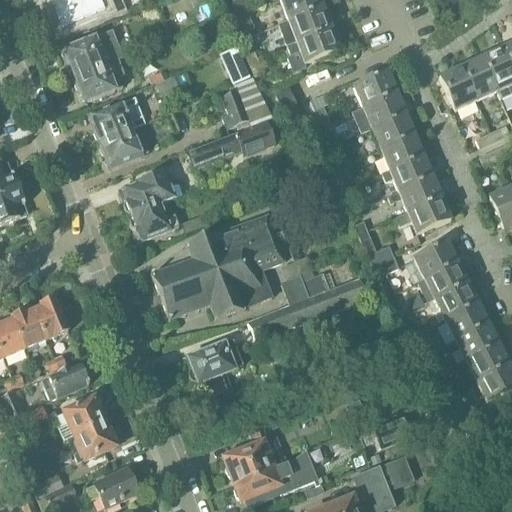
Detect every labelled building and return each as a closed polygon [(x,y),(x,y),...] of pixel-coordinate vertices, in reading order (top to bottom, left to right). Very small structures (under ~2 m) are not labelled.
[(55,0),(47,3),(48,5),(53,17),(51,18),(49,18),(50,20),(54,31),(58,29),(60,35),(104,16),(116,11),(111,0),(55,0)] [(238,20),(247,16),(240,0),(231,5),(238,20)] [(287,24),(322,11),(318,0),(286,0),(279,3),(287,24)] [(285,50),(285,49),(295,46),(330,32),(327,25),(330,24),(331,21),(327,12),(325,11),(323,12),(322,11),(287,24),(276,28),(285,50)] [(254,31),(247,16),(238,20),(245,35),(254,31)] [(285,49),(289,59),(299,55),(303,67),(339,54),(335,46),(338,45),(339,43),(336,33),(333,32),(331,33),(330,32),(295,46),(285,49)] [(94,42),(64,54),(69,67),(67,70),(72,81),(104,68),(117,63),(122,61),(112,35),(94,42)] [(247,66),(256,61),(249,46),(240,51),(247,66)] [(511,46),(501,52),(511,76),(511,46)] [(218,58),(232,89),(249,81),(236,50),(218,58)] [(511,76),(501,52),(480,61),(496,96),(511,88),(511,76)] [(263,76),(256,61),(247,66),(254,80),(263,76)] [(480,61),(459,71),(475,105),(496,96),(480,61)] [(104,68),(72,81),(76,92),(79,93),(84,106),(114,94),(122,91),(118,80),(123,78),(117,63),(104,68)] [(475,105),(459,71),(438,81),(454,115),(475,105)] [(362,111),(397,97),(388,76),(353,90),(362,111)] [(249,131),(250,130),(272,122),(252,82),(233,89),(235,95),(221,101),(227,119),(221,122),(225,133),(246,125),(249,131)] [(282,114),(295,108),(288,93),(275,100),(282,114)] [(371,132),(406,118),(397,97),(362,111),(371,132)] [(99,145),(130,134),(143,128),(133,103),(120,108),(119,107),(89,119),(94,133),(93,136),(95,142),(98,143),(99,145)] [(322,110),(313,114),(320,130),(329,125),(322,110)] [(380,153),(414,139),(406,118),(371,132),(380,153)] [(186,155),(193,174),(241,155),(244,161),(275,149),(266,125),(186,155)] [(505,130),(490,137),(494,146),(509,139),(505,130)] [(332,132),(322,136),(329,151),(338,147),(332,132)] [(130,134),(99,145),(100,148),(99,151),(101,157),(104,158),(109,171),(140,160),(139,159),(147,156),(143,145),(135,148),(130,134)] [(479,153),(494,146),(490,137),(475,143),(479,153)] [(389,174),(423,160),(414,139),(380,153),(389,174)] [(329,151),(335,166),(345,162),(338,147),(329,151)] [(494,154),(498,163),(511,157),(507,148),(494,154)] [(481,171),(498,163),(494,154),(477,162),(481,171)] [(423,160),(389,174),(381,178),(384,187),(392,183),(397,195),(432,181),(423,160)] [(306,168),(313,184),(326,179),(319,162),(306,168)] [(0,199),(18,192),(8,167),(0,169),(0,199)] [(349,173),(340,177),(347,193),(356,188),(349,173)] [(130,219),(160,207),(175,202),(165,176),(121,192),(125,203),(124,204),(125,206),(123,209),(126,215),(129,217),(130,219)] [(432,181),(397,195),(386,200),(389,208),(401,203),(406,216),(441,202),(432,181)] [(356,188),(347,193),(353,208),(363,204),(356,188)] [(511,231),(511,195),(510,191),(488,201),(504,235),(511,231)] [(0,228),(28,217),(18,192),(0,199),(0,228)] [(450,223),(441,202),(406,216),(394,221),(398,231),(411,226),(415,238),(450,223)] [(160,207),(130,219),(130,221),(129,225),(131,231),(135,232),(136,235),(137,234),(141,245),(169,234),(168,234),(178,230),(174,219),(166,222),(160,207)] [(280,267),(264,221),(216,239),(216,237),(186,248),(191,263),(152,277),(169,323),(210,308),(216,323),(250,311),(249,310),(269,302),(260,274),(280,267)] [(360,244),(369,240),(363,225),(353,229),(360,244)] [(371,270),(393,261),(389,250),(376,255),(369,240),(360,244),(371,270)] [(414,288),(423,283),(457,266),(446,245),(413,262),(413,264),(404,268),(414,288)] [(393,261),(371,270),(382,296),(391,292),(385,277),(398,272),(393,261)] [(434,303),(467,286),(457,266),(423,283),(434,303)] [(322,277),(301,285),(307,302),(307,303),(329,295),(322,277)] [(288,309),(288,310),(307,303),(307,302),(301,285),(299,280),(279,287),(288,309)] [(359,284),(329,295),(307,303),(288,310),(246,326),(254,346),(366,304),(359,284)] [(444,324),(478,306),(467,286),(434,303),(426,307),(431,316),(439,313),(444,324)] [(398,307),(391,292),(382,296),(389,311),(398,307)] [(40,311),(33,314),(46,344),(68,335),(66,331),(68,328),(65,321),(61,320),(53,302),(38,308),(40,311)] [(478,306),(444,324),(455,344),(488,327),(478,306)] [(46,344),(33,314),(26,317),(25,314),(10,320),(11,323),(24,354),(46,344)] [(411,340),(420,336),(413,321),(404,324),(411,340)] [(0,325),(0,356),(3,363),(24,354),(11,323),(9,324),(6,322),(0,324),(0,325)] [(488,327),(455,344),(465,364),(499,347),(488,327)] [(420,336),(411,340),(417,355),(427,351),(420,336)] [(195,386),(196,385),(197,388),(201,387),(207,403),(227,395),(221,379),(234,374),(233,372),(242,369),(233,344),(224,348),(223,347),(197,357),(197,358),(187,362),(192,372),(191,373),(190,374),(189,375),(188,376),(188,377),(187,378),(187,380),(188,381),(189,383),(191,385),(192,385),(193,386),(195,386)] [(499,347),(465,364),(476,384),(509,367),(505,360),(507,359),(508,357),(503,348),(501,347),(499,348),(499,347)] [(430,376),(439,371),(430,357),(422,362),(430,376)] [(61,359),(53,362),(57,373),(65,369),(61,359)] [(53,362),(45,366),(49,376),(57,373),(53,362)] [(48,405),(89,388),(81,366),(39,384),(48,405)] [(511,373),(509,367),(476,384),(486,405),(511,391),(511,373)] [(19,377),(10,381),(15,391),(23,388),(19,377)] [(10,381),(2,384),(6,394),(15,391),(10,381)] [(445,401),(454,396),(445,381),(437,387),(445,401)] [(0,408),(7,424),(23,417),(13,395),(0,401),(0,408)] [(463,410),(454,396),(445,401),(454,415),(463,410)] [(396,413),(391,402),(363,414),(367,425),(396,413)] [(55,419),(59,429),(56,430),(63,445),(65,444),(105,425),(101,416),(98,414),(93,403),(55,419)] [(12,437),(47,422),(41,410),(7,424),(12,437)] [(405,420),(373,433),(381,453),(413,440),(405,420)] [(109,436),(105,425),(65,444),(75,467),(113,451),(108,440),(109,436)] [(255,445),(265,441),(261,430),(251,434),(255,445)] [(230,482),(233,488),(284,467),(275,443),(262,448),(262,447),(222,463),(226,471),(224,473),(227,481),(230,482)] [(284,467),(233,488),(234,491),(232,493),(235,501),(238,502),(239,504),(243,503),(245,508),(307,485),(297,458),(284,467)] [(4,465),(8,474),(18,471),(14,461),(4,465)] [(403,462),(378,472),(388,495),(413,485),(403,462)] [(18,471),(8,474),(10,481),(20,477),(18,471)] [(388,511),(394,510),(388,495),(378,472),(353,482),(361,501),(338,510),(337,507),(323,511),(388,511)] [(104,511),(105,511),(138,497),(127,473),(85,493),(91,504),(99,500),(104,511)] [(57,478),(32,489),(38,502),(63,490),(57,478)] [(50,511),(52,511),(76,501),(70,489),(45,501),(50,511)]
